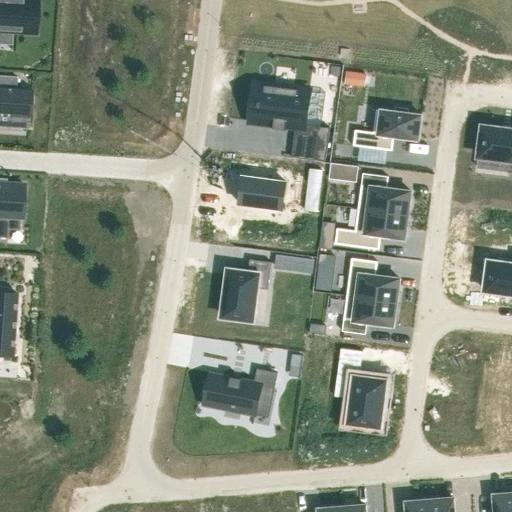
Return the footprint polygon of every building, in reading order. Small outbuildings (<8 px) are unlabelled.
[(0,0),(0,31),(34,33),(36,0),(0,0)] [(0,115),(29,118),(31,90),(15,89),(16,77),(0,75),(0,115)] [(259,106),(257,123),(274,125),(273,129),(275,129),(283,130),(285,130),(285,126),(295,127),(292,157),(326,161),(330,128),(321,127),(325,93),(309,91),(301,90),(301,89),(262,84),(260,101),(259,101),(258,106),(259,106)] [(355,130),(353,146),(393,151),(394,137),(418,140),(422,115),(407,114),(408,110),(396,108),(395,112),(376,109),(373,132),(355,130)] [(483,127),(479,156),(511,161),(509,172),(511,172),(511,130),(511,131),(511,130),(500,129),(483,127)] [(316,162),(311,198),(325,200),(329,164),(316,162)] [(330,178),(342,180),(344,166),(332,164),(330,178)] [(363,173),(358,209),(408,215),(411,192),(387,188),(389,177),(363,173)] [(243,177),(239,204),(283,209),(286,182),(243,177)] [(0,237),(6,237),(7,229),(18,229),(19,218),(21,218),(23,185),(5,184),(5,180),(0,179),(0,237)] [(337,228),(335,244),(379,250),(381,236),(405,239),(408,215),(358,209),(356,231),(337,228)] [(320,248),(332,249),(333,239),(321,237),(320,248)] [(289,268),(290,256),(278,255),(276,267),(289,268)] [(335,257),(320,256),(318,267),(333,269),(335,257)] [(352,258),(347,296),(397,303),(400,279),(376,276),(378,262),(352,258)] [(488,261),(484,291),(502,293),(502,294),(511,295),(511,260),(498,258),(497,262),(488,261)] [(225,299),(223,316),(252,320),(256,288),(268,290),(272,262),(250,259),(248,273),(229,270),(226,288),(226,287),(224,299),(225,299)] [(0,351),(10,352),(9,357),(12,357),(16,298),(15,298),(16,293),(11,293),(11,292),(0,291),(0,351)] [(347,296),(342,331),(366,334),(367,323),(394,326),(397,303),(347,296)] [(309,333),(324,335),(326,326),(311,324),(309,333)] [(340,348),(334,397),(352,399),(349,422),(380,427),(386,381),(360,378),(364,351),(340,348)] [(292,354),(291,364),(301,365),(302,355),(292,354)] [(214,374),(208,406),(255,415),(261,386),(275,389),(278,373),(257,369),(254,382),(214,374)] [(495,511),(511,511),(511,493),(494,495),(495,511)] [(454,511),(454,498),(430,500),(430,511),(454,511)] [(407,511),(430,511),(430,500),(406,502),(407,511)]
